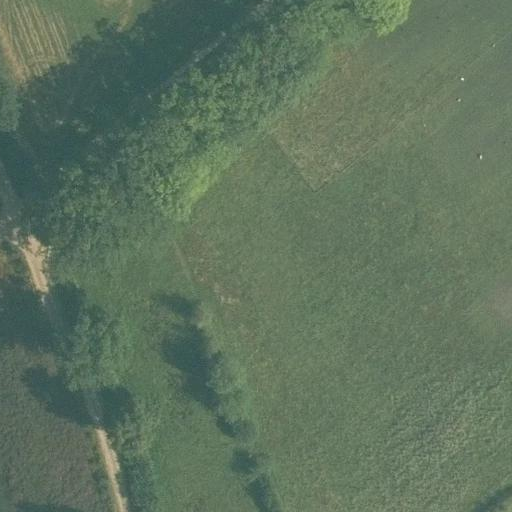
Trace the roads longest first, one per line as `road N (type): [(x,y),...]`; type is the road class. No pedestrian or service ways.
road 1 (track): [(29,244),(326,0)]
road 2 (track): [(0,171),(104,431),(123,511)]
